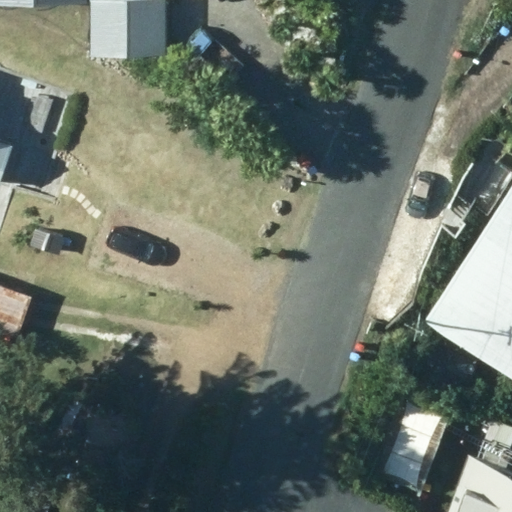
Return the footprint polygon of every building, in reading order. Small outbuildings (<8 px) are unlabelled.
[(0,0),(0,6),(89,6),(89,59),(168,58),(167,6),(123,7),(123,0),(0,0)] [(0,190),(9,163),(0,160),(0,190)] [(511,201),(422,344),(511,399),(511,201)] [(0,335),(19,342),(33,299),(0,287),(0,335)] [(455,409),(412,387),(400,412),(444,432),(455,409)] [(511,511),(511,478),(469,456),(449,511),(511,511)]
